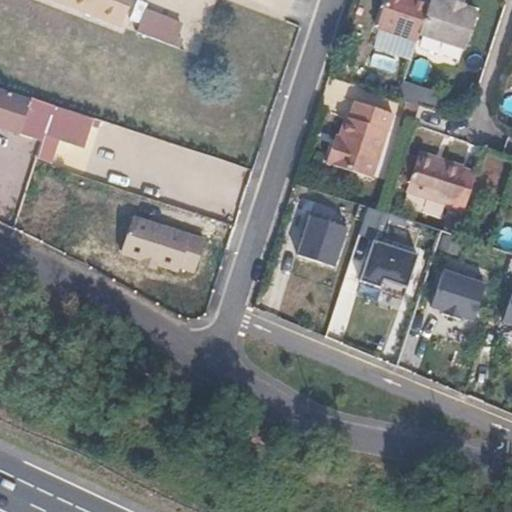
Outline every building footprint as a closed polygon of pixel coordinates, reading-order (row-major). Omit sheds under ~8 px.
[(51,0),(122,25),(130,0),(51,0)] [(415,46),(419,31),(429,5),(413,0),(383,0),(373,32),(415,46)] [(430,0),(429,5),(419,31),(469,50),(482,11),(467,6),(469,0),(468,0),(430,0)] [(176,44),(184,22),(147,9),(139,31),(176,44)] [(96,115),(0,84),(0,128),(43,142),(38,158),(54,163),(61,142),(84,150),(96,115)] [(335,136),(330,134),(324,154),(370,170),(391,105),(353,92),(348,107),(345,106),(335,136)] [(420,142),(407,181),(450,196),(463,156),(420,142)] [(347,228),(310,216),(298,255),(335,266),(347,228)] [(207,247),(147,230),(139,261),(199,278),(207,247)] [(416,255),(374,240),(360,281),(380,288),(384,277),(407,284),(416,255)] [(486,283),(444,269),(431,307),(443,311),(442,313),(461,319),(462,317),(474,321),(486,283)]
